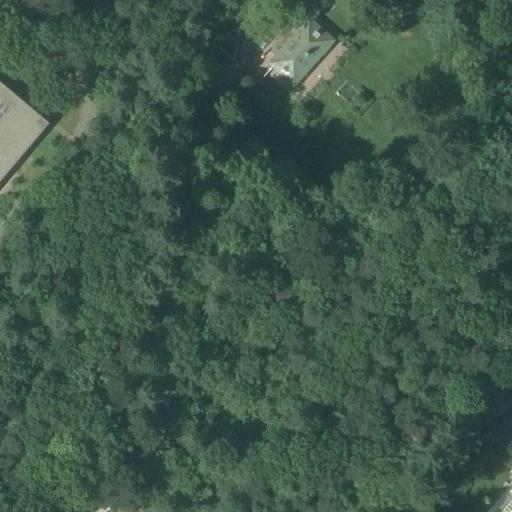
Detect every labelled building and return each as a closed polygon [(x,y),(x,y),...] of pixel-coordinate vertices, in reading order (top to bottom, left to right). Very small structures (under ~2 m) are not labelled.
[(293,26),(270,53),(274,56),(266,65),(294,89),(336,42),(313,23),(334,0),(298,0),(298,4),(307,13),(305,15),(294,27),(293,26)] [(402,15),(414,2),(411,0),(392,0),(389,4),(402,15)] [(0,185),(50,126),(0,83),(0,185)] [(505,380),(483,391),(496,418),(511,410),(511,393),(511,392),(511,372),(504,376),(505,380)] [(95,511),(116,497),(105,482),(76,502),(81,510),(75,507),(73,511),(95,511)] [(511,511),(511,495),(497,511),(511,511)]
